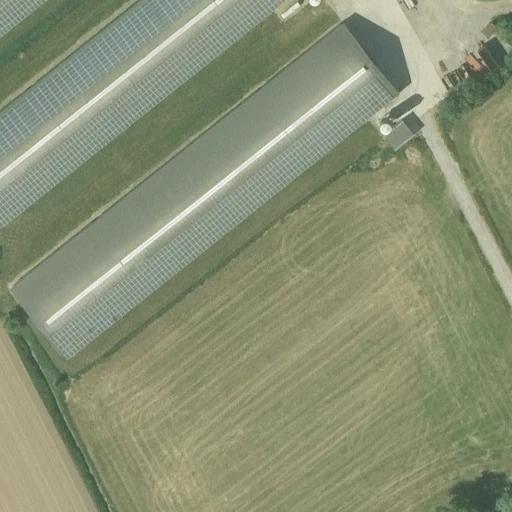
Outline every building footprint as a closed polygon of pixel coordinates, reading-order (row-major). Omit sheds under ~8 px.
[(0,0),(0,30),(37,0),(0,0)] [(139,0),(0,111),(0,216),(271,0),(139,0)] [(340,21),(17,279),(68,343),(391,85),(392,85),(393,84),(342,19),(340,20),(340,21)] [(451,122),(500,187),(511,178),(511,116),(492,90),(451,122)] [(382,134),(395,148),(413,131),(400,117),(382,134)]
